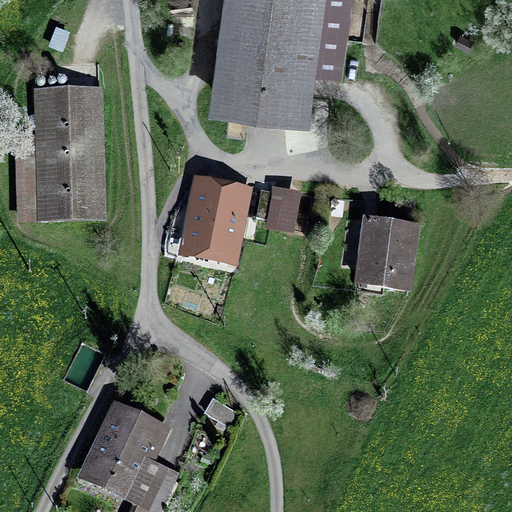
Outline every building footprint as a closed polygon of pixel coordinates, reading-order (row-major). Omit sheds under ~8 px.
[(232,0),(220,118),(317,129),(322,82),(343,84),(352,0),(232,0)] [(105,159),(103,92),(14,94),(16,162),(105,159)] [(107,227),(105,159),(16,162),(18,230),(107,227)] [(254,191),(196,182),(183,265),(240,274),(254,191)] [(297,241),(304,198),(269,192),(262,235),(297,241)] [(420,227),(366,221),(359,290),(413,296),(420,227)] [(236,417),(210,403),(201,421),(227,434),(236,417)] [(171,428),(120,404),(82,485),(135,508),(133,511),(161,511),(177,476),(155,466),(171,428)]
